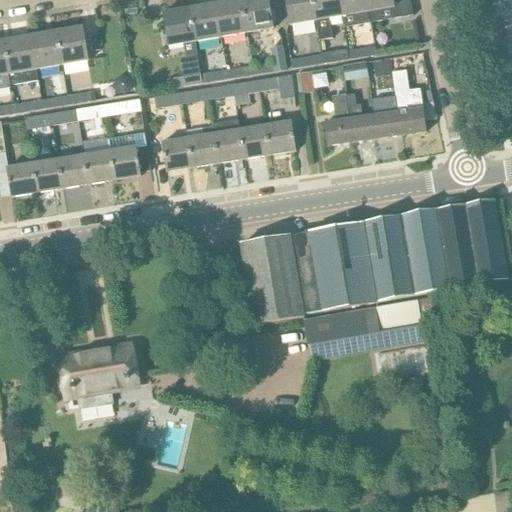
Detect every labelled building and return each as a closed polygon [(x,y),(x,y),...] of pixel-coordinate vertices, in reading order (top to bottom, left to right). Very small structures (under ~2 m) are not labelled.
[(238,0),(216,4),(221,37),(246,33),(240,0),(238,0)] [(240,0),(246,33),(273,28),(268,0),(240,0)] [(315,20),(311,0),(284,0),(288,25),(315,20)] [(319,42),(332,39),(328,18),(341,16),(338,0),(311,0),(315,20),(319,42)] [(369,23),(365,0),(338,0),(341,16),(343,27),(369,23)] [(365,0),(369,23),(412,16),(408,0),(365,0)] [(194,42),(221,37),(216,4),(188,9),(194,42)] [(188,9),(161,13),(167,46),(183,43),(186,58),(196,56),(194,42),(188,9)] [(83,27),(56,32),(62,65),(89,61),(83,27)] [(56,32),(30,36),(36,70),(62,65),(56,32)] [(30,36),(4,41),(12,86),(37,81),(35,70),(36,70),(30,36)] [(0,76),(10,74),(12,86),(4,41),(0,41),(0,76)] [(252,67),(254,77),(286,72),(282,47),(269,49),(272,64),(252,67)] [(349,61),(375,57),(376,56),(374,47),(347,52),(349,61)] [(321,56),(323,65),(349,61),(347,52),(321,56)] [(323,65),(321,56),(290,61),(292,70),(323,65)] [(395,98),(401,136),(426,132),(423,109),(420,89),(409,91),(406,71),(411,71),(409,57),(390,59),(391,73),(395,98)] [(390,70),(388,60),(375,62),(376,72),(390,70)] [(366,63),(343,67),(346,82),(368,78),(366,63)] [(227,71),(229,81),(254,77),(252,67),(227,71)] [(229,81),(227,71),(199,75),(201,85),(229,81)] [(299,95),(313,93),(311,72),(296,74),(299,95)] [(201,85),(199,75),(173,79),(175,89),(201,85)] [(257,82),(259,93),(280,90),(281,101),(295,99),(291,76),(257,82)] [(232,86),(233,97),(234,97),(235,105),(249,103),(248,95),(259,93),(257,82),(232,86)] [(206,90),(208,101),(233,97),(232,86),(206,90)] [(181,94),(182,105),(208,101),(206,90),(181,94)] [(94,92),(78,95),(80,104),(96,102),(94,92)] [(182,105),(181,94),(154,99),(156,109),(182,105)] [(352,143),(345,95),(332,97),(335,122),(324,123),(327,147),(352,143)] [(377,139),(373,116),(362,118),(360,106),(356,106),(354,96),(346,97),(346,95),(345,95),(352,143),(377,139)] [(373,116),(377,139),(401,136),(395,98),(371,101),(373,116)] [(57,99),(42,101),(43,110),(59,108),(57,99)] [(42,101),(26,104),(27,113),(43,110),(42,101)] [(101,107),(103,118),(141,112),(139,101),(101,107)] [(75,111),(77,123),(103,118),(101,107),(75,111)] [(77,123),(75,111),(51,115),(52,127),(77,123)] [(52,127),(51,115),(25,119),(26,131),(52,127)] [(213,134),(218,164),(244,160),(239,130),(237,121),(212,125),(213,134)] [(264,126),(269,156),(295,152),(291,122),(264,126)] [(264,126),(239,130),(244,160),(269,156),(264,126)] [(203,136),(202,129),(187,131),(188,139),(192,168),(218,164),(213,134),(203,136)] [(166,172),(192,168),(188,139),(161,143),(166,172)] [(135,147),(109,151),(114,181),(140,177),(137,155),(147,153),(146,145),(135,147)] [(109,151),(82,156),(87,185),(114,181),(109,151)] [(5,153),(0,154),(0,196),(0,197),(10,195),(11,198),(36,194),(31,164),(8,168),(5,153)] [(82,156),(58,159),(63,189),(87,185),(82,156)] [(58,159),(31,164),(36,194),(63,189),(58,159)] [(290,236),(240,245),(254,326),(304,317),(304,315),(450,290),(479,286),(507,281),(494,200),(308,233),(308,234),(290,237),(290,236)] [(447,296),(303,322),(308,346),(451,319),(447,296)] [(65,400),(76,398),(79,411),(113,406),(110,392),(139,387),(131,345),(57,357),(65,400)]
